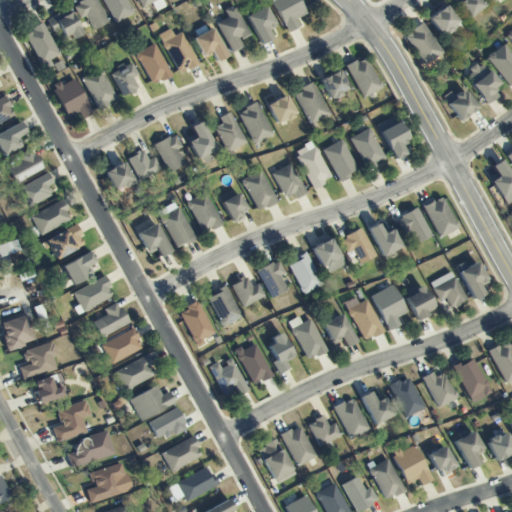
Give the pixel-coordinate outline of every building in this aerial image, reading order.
[(79,19),(85,16),(90,29),(105,24),(96,0),(81,0),(73,3),(79,19)] [(100,0),(113,24),(132,13),(125,0),(100,0)] [(163,7),(159,0),(135,0),(140,8),(151,3),(154,11),(163,7)] [(297,28),(294,19),(302,16),(295,0),(269,0),(284,33),(297,28)] [(466,18),(482,7),(477,0),(454,0),(454,1),(466,18)] [(214,24),(230,53),(241,47),(238,41),(248,35),(232,5),(222,11),(226,18),(214,24)] [(459,28),(445,6),(427,17),(441,39),(459,28)] [(270,39),(265,30),(274,26),(263,7),(244,17),(258,45),(270,39)] [(58,30),(64,41),(80,32),(67,8),(45,20),(52,33),(58,30)] [(440,54),(422,23),(403,35),(421,65),(440,54)] [(38,64),(57,55),(42,24),(23,33),(38,64)] [(210,54),(214,62),(225,56),(210,28),(190,39),(201,59),(210,54)] [(156,35),(178,75),(197,65),(180,32),(172,36),(168,29),(156,35)] [(169,76),(153,44),(134,53),(151,86),(169,76)] [(485,58),(507,86),(511,82),(511,58),(501,45),(485,58)] [(358,98),(379,90),(367,57),(346,65),(358,98)] [(136,76),(130,62),(108,73),(120,97),(137,89),(131,78),(136,76)] [(480,62),(462,76),(485,105),(497,96),(491,88),(497,84),(480,62)] [(347,90),(337,70),(318,81),(328,100),(347,90)] [(95,109),(115,100),(100,71),(81,80),(95,109)] [(81,119),(91,113),(72,78),(51,89),(66,118),(77,112),(81,119)] [(326,116),(312,84),(292,93),(307,125),(326,116)] [(441,96),(457,121),(475,110),(463,90),(452,96),(449,91),(441,96)] [(293,115),(285,96),(265,105),(273,124),(293,115)] [(0,123),(13,117),(4,98),(0,99),(0,123)] [(236,112),(251,145),(271,136),(255,103),(236,112)] [(220,124),(212,128),(225,152),(244,143),(228,112),(217,118),(220,124)] [(404,154),(400,146),(407,142),(394,116),(375,125),(392,159),(404,154)] [(188,127),(194,138),(186,142),(195,159),(214,149),(200,121),(188,127)] [(24,134),(20,124),(0,131),(0,155),(18,149),(14,138),(24,134)] [(348,139),(365,170),(384,159),(367,128),(348,139)] [(164,173),(182,166),(176,149),(179,148),(174,135),(153,143),(164,173)] [(356,171),(340,140),(321,150),(337,181),(356,171)] [(292,152),(311,189),(329,179),(310,142),(292,152)] [(6,168),(13,183),(41,170),(31,148),(16,155),(19,161),(6,168)] [(152,157),(146,160),(141,150),(125,158),(137,181),(159,170),(152,157)] [(496,177),(489,182),(504,205),(511,200),(511,180),(499,160),(489,167),(496,177)] [(132,182),(122,162),(103,172),(113,192),(132,182)] [(304,194),(289,164),(269,174),(282,199),(291,195),(293,200),(304,194)] [(274,203),(259,170),(239,180),(254,212),(274,203)] [(26,207),(51,195),(47,186),(52,184),(47,174),(17,188),(26,207)] [(238,213),(242,211),(234,189),(217,196),(228,224),(241,219),(238,213)] [(184,202),(201,235),(220,225),(204,192),(184,202)] [(437,238),(456,228),(440,197),(421,207),(437,238)] [(70,220),(60,201),(29,217),(39,236),(70,220)] [(172,249),(192,241),(179,207),(159,215),(172,249)] [(429,236),(414,208),(394,219),(408,247),(429,236)] [(379,257),(397,248),(384,220),(365,228),(379,257)] [(155,251),(158,257),(168,253),(156,224),(135,233),(145,255),(155,251)] [(84,245),(74,225),(44,239),(53,260),(84,245)] [(345,254),(351,250),(358,264),(373,256),(359,228),(337,239),(345,254)] [(312,247),(323,274),(341,266),(330,239),(312,247)] [(0,262),(20,256),(16,242),(0,246),(0,262)] [(61,266),(71,286),(88,277),(84,267),(94,262),(89,252),(61,266)] [(287,261),(298,294),(318,287),(306,254),(287,261)] [(285,291),(279,276),(283,274),(277,261),(255,270),(268,299),(285,291)] [(484,283),(477,263),(457,270),(468,300),(481,295),(477,285),(484,283)] [(436,301),(443,298),(447,307),(463,301),(451,272),(428,282),(436,301)] [(113,296),(102,276),(70,294),(77,305),(72,308),(76,315),(113,296)] [(230,285),(239,307),(262,298),(257,284),(249,287),(245,278),(230,285)] [(401,294),(416,321),(425,315),(424,313),(433,309),(419,284),(401,294)] [(398,325),(394,318),(404,313),(390,285),(368,296),(387,331),(398,325)] [(206,295),(219,327),(238,319),(225,287),(206,295)] [(365,300),(356,304),(353,298),(342,304),(362,342),(381,332),(365,300)] [(102,309),(105,315),(91,322),(99,338),(127,324),(117,302),(102,309)] [(177,311),(193,345),(212,336),(196,302),(177,311)] [(344,348),(354,343),(340,314),(320,324),(331,346),(340,341),(344,348)] [(0,322),(0,329),(6,350),(33,342),(25,315),(0,322)] [(299,323),(297,318),(287,322),(303,361),(324,352),(310,319),(299,323)] [(107,366),(141,349),(132,329),(97,346),(107,366)] [(284,362),(292,358),(280,333),(266,340),(276,360),(270,362),(277,374),(288,368),(284,362)] [(54,369),(51,357),(55,356),(51,342),(22,351),(26,365),(17,368),(21,379),(54,369)] [(234,352),(250,386),(270,377),(253,342),(234,352)] [(511,381),(511,354),(505,342),(486,352),(504,386),(511,381)] [(113,370),(121,390),(154,377),(146,357),(113,370)] [(480,392),(481,396),(486,394),(473,358),(452,365),(464,398),(480,392)] [(245,393),(232,360),(218,366),(216,362),(207,366),(220,397),(234,392),(236,397),(245,393)] [(436,408),(455,398),(442,373),(433,378),(430,372),(420,378),(436,408)] [(422,408),(405,377),(386,387),(403,418),(422,408)] [(51,389),(49,378),(31,382),(36,403),(61,398),(59,387),(51,389)] [(160,395),(154,385),(127,401),(139,422),(173,403),(166,392),(160,395)] [(358,397),(372,426),(392,416),(383,398),(374,402),(369,392),(358,397)] [(367,430),(350,398),(331,409),(348,440),(367,430)] [(50,428),(54,442),(85,434),(80,418),(89,416),(85,401),(54,410),(59,426),(50,428)] [(156,442),(184,429),(175,409),(146,422),(156,442)] [(325,427),(322,417),(306,423),(315,446),(338,438),(333,424),(325,427)] [(314,457),(297,426),(278,436),(295,467),(314,457)] [(113,454),(105,431),(71,443),(74,452),(64,455),(69,469),(113,454)] [(477,464),(473,455),(481,451),(472,432),(452,441),(466,470),(477,464)] [(494,463),(511,453),(511,449),(503,432),(483,442),(494,463)] [(159,452),(168,472),(200,457),(191,437),(159,452)] [(291,474),(274,439),(255,449),(272,483),(291,474)] [(420,486),(430,480),(411,445),(390,456),(405,485),(416,479),(420,486)] [(436,475),(453,467),(443,446),(426,454),(436,475)] [(384,501),(403,491),(386,459),(367,469),(384,501)] [(120,494),(115,479),(123,476),(119,463),(88,473),(92,488),(84,490),(88,504),(120,494)] [(182,501),(214,488),(206,469),(174,481),(182,501)] [(0,504),(10,500),(0,477),(0,504)] [(368,488),(362,491),(355,477),(339,485),(353,511),(355,511),(375,502),(368,488)] [(314,493),(324,511),(347,511),(332,484),(314,493)] [(312,511),(305,496),(282,506),(284,511),(312,511)] [(228,511),(232,510),(227,500),(201,511),(228,511)]
